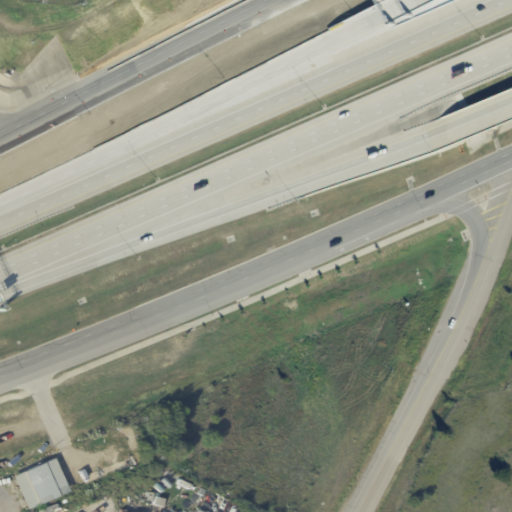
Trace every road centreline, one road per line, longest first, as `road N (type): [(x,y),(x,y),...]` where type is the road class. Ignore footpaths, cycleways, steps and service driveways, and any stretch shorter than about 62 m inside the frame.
road 1 (motorway): [(494,0),(0,216)]
road 2 (motorway): [(0,288),(452,130)]
road 3 (motorway): [(0,278),(433,90)]
road 4 (motorway): [(410,0),(0,209)]
road 5 (secondary): [(0,374),(107,337),(410,203)]
road 6 (residential): [(355,511),(486,252)]
road 7 (secondary): [(268,0),(80,95)]
